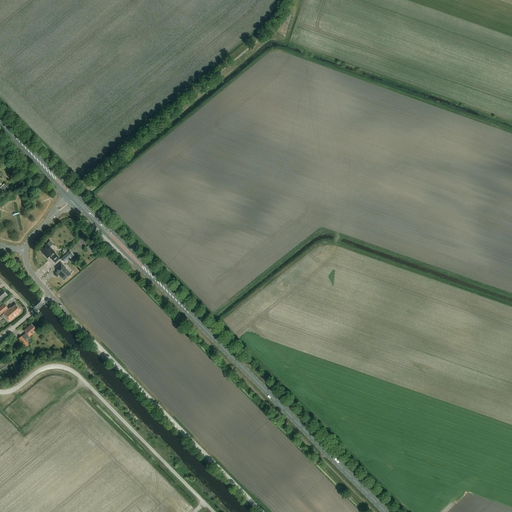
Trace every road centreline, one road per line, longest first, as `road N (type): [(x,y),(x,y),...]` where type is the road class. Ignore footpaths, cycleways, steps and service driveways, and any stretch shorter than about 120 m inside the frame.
road 1 (primary): [(385,511),(72,196)]
road 2 (tertiary): [(261,511),(50,295)]
road 3 (unclassified): [(212,511),(65,367),(40,369),(0,392)]
